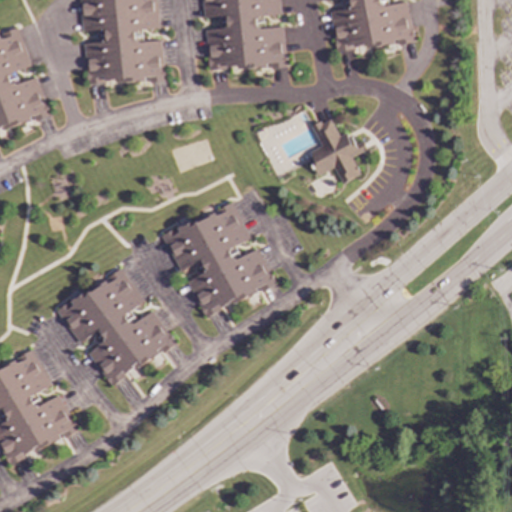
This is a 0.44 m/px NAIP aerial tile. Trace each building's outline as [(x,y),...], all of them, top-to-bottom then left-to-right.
[(79,0),(81,32),(100,31),(101,43),(84,44),(87,85),(105,84),(147,81),(147,83),(164,82),(161,41),(140,43),(139,30),(158,29),(156,0),(79,0)] [(200,0),(202,18),(225,17),(225,29),(204,30),(207,71),(225,70),(225,69),(267,66),(267,69),(285,68),(282,27),(258,29),(257,17),(279,15),(278,0),(200,0)] [(343,0),(345,10),(328,12),(334,53),(352,50),(396,43),(396,45),(411,43),(406,3),(387,5),(386,0),(343,0)] [(0,34),(0,131),(48,115),(36,78),(17,84),(14,72),(30,67),(17,29),(0,34)] [(359,175),(350,158),(366,150),(362,141),(353,145),(347,132),(337,136),(329,118),(310,127),(319,147),(306,153),(317,176),(333,168),(340,184),(359,175)] [(161,236),(178,273),(198,264),(203,274),(186,281),(203,319),(220,311),(219,309),(258,292),(259,293),(273,286),(257,249),(233,260),(228,248),(248,240),(232,204),(161,236)] [(174,345),(154,311),(135,322),(130,313),(143,305),(122,270),(56,310),(77,344),(100,331),(106,341),(88,352),(109,388),(125,378),(123,376),(174,345)] [(0,367),(0,411),(4,410),(9,421),(0,425),(0,450),(7,465),(76,432),(59,396),(36,407),(31,396),(50,387),(33,352),(0,367)]
